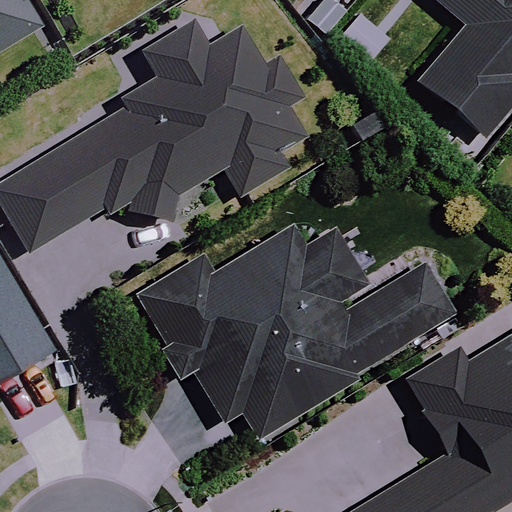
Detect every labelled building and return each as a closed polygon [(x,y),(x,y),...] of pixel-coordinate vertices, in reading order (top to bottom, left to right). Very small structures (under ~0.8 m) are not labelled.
[(0,0),(0,51),(31,33),(11,0),(0,0)] [(511,0),(426,0),(459,27),(411,84),(478,141),(511,100),(511,0)] [(93,216),(163,229),(169,200),(218,170),(235,197),(307,154),(282,112),(290,107),(266,68),(256,74),(231,34),(199,53),(183,26),(136,54),(152,82),(116,104),(120,112),(0,184),(0,210),(27,256),(93,216)] [(416,269),(343,315),(338,307),(359,294),(316,226),(291,242),(286,234),(207,284),(195,265),(136,303),(167,352),(159,357),(177,386),(191,377),(223,428),(238,419),(254,443),(449,320),(416,269)] [(0,380),(44,355),(0,280),(0,380)] [(511,335),(457,369),(444,348),(394,379),(442,457),(351,511),(490,511),(511,499),(511,335)]
